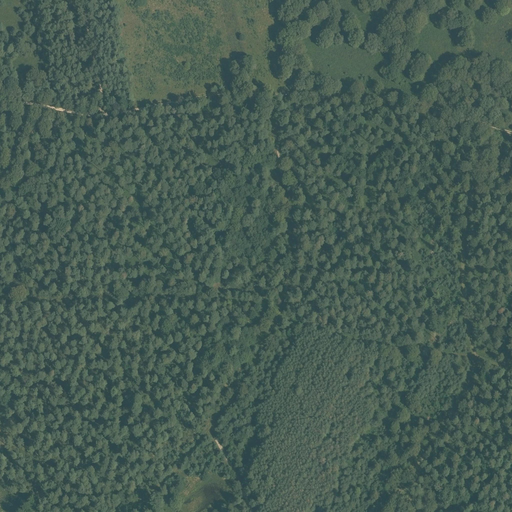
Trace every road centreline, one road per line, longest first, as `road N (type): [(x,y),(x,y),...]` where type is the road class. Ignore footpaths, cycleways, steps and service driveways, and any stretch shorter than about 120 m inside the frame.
road 1 (track): [(0,295),(212,297),(383,343),(477,356),(511,377)]
road 2 (track): [(126,511),(207,434),(282,305),(286,267),(268,93)]
road 3 (track): [(382,511),(471,368),(457,261),(464,213),(503,131)]
road 4 (unknown): [(212,427),(195,367),(212,297),(198,96)]
road 5 (track): [(511,133),(395,97),(268,93)]
road 6 (track): [(198,96),(101,114),(0,101)]
